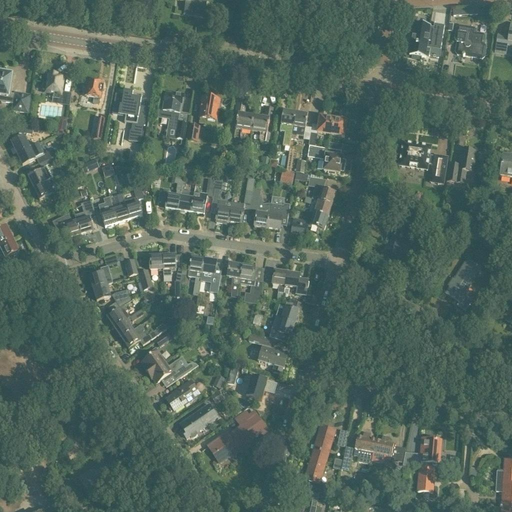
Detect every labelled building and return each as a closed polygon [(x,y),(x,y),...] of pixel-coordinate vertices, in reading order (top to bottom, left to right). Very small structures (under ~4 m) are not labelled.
[(186,0),(184,14),(204,17),(206,0),(186,0)] [(477,9),(453,11),(453,17),(478,16),(477,9)] [(409,46),(408,53),(410,53),(410,56),(409,55),(409,56),(413,57),(412,60),(421,61),(420,63),(421,63),(422,58),(426,59),(426,58),(425,58),(427,49),(430,50),(429,57),(439,59),(440,52),(444,27),(435,25),(435,23),(434,23),(433,29),(430,28),(431,28),(431,27),(414,24),(414,25),(415,25),(414,28),(412,27),(411,34),(413,35),(411,46),(409,46)] [(497,36),(494,54),(506,56),(507,46),(511,46),(511,25),(510,25),(508,38),(497,36)] [(456,29),(454,41),(456,44),(455,54),(457,56),(481,61),(484,59),(486,49),(483,48),(484,39),(482,36),(475,35),(476,32),(474,29),(459,27),(456,29)] [(0,96),(2,97),(1,103),(14,105),(13,112),(28,114),(30,97),(15,95),(15,98),(10,97),(11,91),(10,91),(12,76),(3,74),(3,73),(0,72),(0,96)] [(43,84),(42,90),(47,91),(47,93),(53,94),(52,99),(59,100),(60,95),(61,96),(63,89),(61,88),(63,79),(56,78),(57,77),(50,75),(48,84),(43,84)] [(84,82),(83,89),(87,90),(85,98),(94,100),(93,105),(98,106),(99,100),(100,101),(101,96),(102,96),(103,88),(102,88),(103,84),(88,82),(88,83),(84,82)] [(63,94),(61,106),(68,107),(70,95),(63,94)] [(117,97),(114,117),(133,120),(130,142),(136,143),(136,144),(142,145),(144,134),(142,134),(143,127),(145,127),(147,114),(139,113),(142,96),(133,95),(132,95),(130,94),(130,95),(126,94),(125,98),(123,98),(117,97)] [(161,105),(159,119),(170,121),(169,130),(177,131),(175,141),(182,142),(181,146),(185,147),(188,123),(178,121),(180,112),(183,96),(174,94),(174,96),(165,95),(164,106),(161,105)] [(203,100),(200,120),(216,123),(219,102),(203,100)] [(238,116),(236,131),(251,133),(254,118),(244,117),(245,106),(238,105),(236,116),(238,116)] [(254,118),(251,133),(258,134),(259,137),(259,142),(259,144),(268,145),(269,135),(267,135),(269,121),(271,122),(273,110),(266,109),(264,120),(254,118)] [(283,112),(279,133),(285,134),(282,148),(289,149),(290,140),(291,140),(295,114),(283,112)] [(295,114),(291,140),(296,141),(296,137),(304,138),(305,130),(307,116),(295,114)] [(320,118),(317,134),(331,136),(333,120),(331,120),(331,118),(322,117),(322,119),(320,118)] [(60,119),(58,136),(66,137),(69,120),(60,119)] [(333,120),(331,136),(344,138),(345,131),(348,131),(350,121),(336,119),(335,121),(333,120)] [(96,120),(92,140),(102,142),(105,121),(96,120)] [(189,127),(186,142),(197,144),(200,128),(189,127)] [(12,128),(11,134),(24,136),(24,135),(32,136),(32,132),(24,131),(24,130),(12,128)] [(309,147),(307,159),(323,162),(324,164),(323,173),(329,174),(328,175),(334,176),(334,175),(339,175),(340,173),(343,173),(345,162),(341,162),(342,159),(327,156),(328,151),(315,148),(317,136),(310,135),(309,142),(308,147),(309,147)] [(24,138),(11,144),(17,156),(30,149),(24,138)] [(402,144),(398,168),(427,173),(428,166),(433,167),(430,184),(443,186),(447,159),(434,157),(434,158),(429,157),(431,149),(402,144)] [(39,145),(30,149),(17,156),(22,167),(37,160),(40,166),(57,157),(59,156),(56,150),(44,156),(39,145)] [(329,145),(328,150),(341,153),(342,147),(329,145)] [(449,166),(447,183),(464,186),(466,173),(472,174),(476,153),(461,151),(459,168),(449,166)] [(57,157),(40,166),(42,170),(50,166),(51,168),(52,168),(60,164),(57,157)] [(499,170),(498,177),(500,177),(500,178),(511,180),(511,181),(511,182),(511,158),(503,158),(501,170),(499,170)] [(95,161),(90,163),(93,172),(99,169),(95,161)] [(271,161),(270,168),(277,170),(278,162),(271,161)] [(298,163),(296,174),(304,175),(305,164),(298,163)] [(48,169),(28,179),(34,191),(54,181),(48,169)] [(161,193),(159,203),(166,204),(165,210),(178,212),(181,193),(182,192),(184,179),(172,177),(171,184),(176,184),(175,192),(176,192),(175,197),(167,196),(168,194),(161,193)] [(311,179),(309,187),(316,188),(311,201),(331,207),(335,195),(322,191),(323,188),(322,188),(323,182),(311,179)] [(54,181),(34,191),(39,202),(52,196),(55,201),(74,192),(72,187),(60,192),(54,181)] [(194,195),(191,214),(204,216),(207,198),(213,199),(215,183),(209,182),(206,197),(194,195)] [(213,199),(212,205),(218,206),(215,223),(216,223),(216,224),(225,226),(225,224),(228,225),(232,204),(219,202),(222,184),(215,183),(213,199)] [(232,204),(228,225),(241,227),(244,210),(250,211),(253,194),(254,184),(248,183),(244,207),(232,204)] [(124,202),(126,208),(130,222),(143,218),(138,202),(144,200),(140,188),(134,190),(136,199),(124,202)] [(181,193),(178,212),(191,214),(194,195),(194,194),(182,192),(181,193)] [(253,194),(250,211),(256,212),(254,229),(267,231),(271,206),(271,205),(270,205),(269,205),(268,205),(267,205),(266,205),(265,205),(264,206),(263,206),(261,197),(260,196),(259,196),(259,195),(253,194)] [(306,199),(304,204),(311,206),(309,214),(314,215),(328,220),(331,207),(311,201),(306,199)] [(105,206),(99,208),(105,230),(118,226),(113,212),(110,200),(104,202),(105,206)] [(75,217),(77,223),(81,237),(93,233),(89,220),(91,219),(90,217),(95,216),(94,215),(91,204),(82,206),(84,214),(75,217)] [(271,206),(267,231),(280,233),(282,220),(288,221),(290,207),(283,206),(283,208),(271,206)] [(126,208),(113,212),(118,226),(130,222),(126,208)] [(293,220),(291,234),(302,235),(305,236),(306,227),(310,228),(324,232),(328,220),(314,215),(312,222),(301,221),(293,220)] [(68,217),(54,224),(61,238),(67,236),(68,241),(81,237),(77,223),(72,225),(68,217)] [(6,228),(0,230),(0,247),(13,241),(6,228)] [(446,234),(434,252),(440,256),(452,238),(446,234)] [(0,256),(3,257),(3,258),(5,261),(5,260),(19,254),(13,241),(0,247),(0,256)] [(395,244),(392,254),(396,255),(393,266),(405,270),(408,258),(422,262),(425,252),(395,244)] [(28,254),(23,256),(26,263),(31,260),(28,254)] [(163,257),(150,258),(150,272),(163,272),(163,257)] [(176,257),(163,257),(163,272),(163,279),(171,279),(171,271),(176,271),(176,257)] [(204,261),(200,283),(211,285),(210,294),(218,295),(219,287),(221,277),(223,266),(217,265),(217,263),(211,262),(212,259),(205,258),(205,261),(204,261)] [(191,259),(188,278),(196,280),(195,287),(199,288),(200,283),(204,261),(191,259)] [(450,288),(446,294),(459,303),(456,306),(465,312),(472,302),(464,297),(481,269),(467,260),(454,280),(452,278),(447,286),(450,288)] [(134,262),(125,265),(129,278),(138,276),(134,262)] [(229,265),(227,279),(232,280),(231,299),(237,300),(239,285),(242,267),(229,265)] [(242,267),(239,285),(254,288),(252,300),(259,302),(263,284),(253,282),(255,269),(242,267)] [(102,274),(89,278),(93,290),(107,286),(112,285),(107,269),(101,270),(102,274)] [(148,272),(139,275),(144,292),(153,289),(148,272)] [(273,278),(272,286),(280,287),(279,294),(278,301),(283,302),(284,295),(284,294),(287,274),(274,272),(273,278)] [(287,274),(284,294),(288,294),(289,290),(296,291),(295,298),(305,299),(308,283),(299,282),(300,276),(287,274)] [(107,286),(93,290),(96,303),(110,299),(107,286)] [(116,295),(112,297),(117,304),(128,296),(127,292),(116,295)] [(121,309),(107,319),(114,330),(126,321),(130,319),(126,313),(128,312),(124,307),(134,301),(138,301),(136,297),(129,299),(128,296),(117,304),(121,309)] [(25,298),(24,305),(35,306),(36,300),(25,298)] [(280,307),(276,320),(295,325),(299,313),(300,314),(303,306),(292,302),(289,310),(280,307)] [(507,314),(503,321),(511,326),(511,302),(510,302),(504,312),(507,314)] [(137,314),(130,319),(133,323),(140,318),(137,314)] [(265,332),(263,339),(273,342),(276,333),(291,338),(295,325),(276,320),(273,329),(268,328),(266,333),(265,332)] [(126,321),(114,330),(121,340),(133,332),(126,321)] [(133,332),(121,340),(129,351),(140,343),(143,348),(176,325),(174,321),(164,328),(163,326),(156,331),(146,338),(143,333),(145,332),(141,327),(133,332)] [(173,331),(156,343),(160,349),(171,341),(171,340),(177,336),(173,331)] [(250,336),(248,343),(272,350),(275,343),(250,336)] [(146,361),(141,364),(145,369),(144,370),(148,375),(165,363),(156,350),(144,358),(146,361)] [(262,350),(259,363),(275,368),(273,374),(281,376),(283,370),(284,370),(287,356),(264,350),(262,350)] [(165,363),(148,375),(152,381),(153,380),(156,385),(161,382),(163,385),(178,375),(181,379),(198,368),(197,367),(197,366),(195,366),(195,365),(194,365),(192,365),(191,365),(190,365),(189,366),(181,371),(176,364),(169,369),(165,363)] [(252,378),(246,398),(262,403),(264,393),(274,396),(277,385),(252,378)] [(178,392),(166,400),(170,407),(168,408),(171,412),(173,411),(174,413),(184,406),(185,407),(195,401),(191,395),(197,391),(191,382),(177,391),(178,392)] [(215,382),(213,387),(219,390),(222,385),(215,382)] [(205,395),(212,390),(208,385),(201,389),(205,395)] [(218,393),(211,398),(215,404),(222,399),(218,393)] [(209,406),(180,426),(183,431),(181,432),(186,440),(190,437),(191,439),(193,439),(196,437),(197,435),(196,433),(217,419),(209,406)] [(221,439),(208,448),(219,464),(236,452),(237,454),(268,433),(254,413),(249,417),(246,413),(235,420),(241,428),(222,441),(221,439)] [(320,427),(311,458),(327,463),(336,432),(320,427)] [(340,432),(337,446),(345,448),(348,433),(340,432)] [(355,437),(353,447),(356,447),(354,457),(359,458),(358,463),(371,466),(371,462),(375,442),(370,441),(371,437),(363,436),(363,439),(355,437)] [(404,463),(403,467),(410,468),(419,469),(435,470),(439,471),(440,465),(436,464),(437,451),(441,452),(442,441),(434,440),(435,439),(428,438),(427,440),(422,439),(421,445),(420,456),(405,454),(404,463)] [(375,442),(371,462),(384,465),(386,458),(391,459),(390,461),(402,464),(405,450),(393,448),(394,445),(388,444),(389,441),(382,440),(381,443),(375,442)] [(346,449),(342,472),(349,473),(353,450),(346,449)] [(85,476),(79,480),(89,494),(95,490),(125,469),(115,455),(108,460),(107,458),(96,465),(97,467),(85,476)] [(311,458),(304,481),(320,486),(327,463),(311,458)] [(497,473),(496,484),(511,485),(511,461),(504,461),(503,473),(497,473)] [(419,469),(417,493),(433,495),(435,470),(419,469)] [(511,511),(511,485),(496,484),(495,494),(502,494),(500,511),(511,511)] [(324,487),(323,494),(335,497),(336,490),(324,487)]
